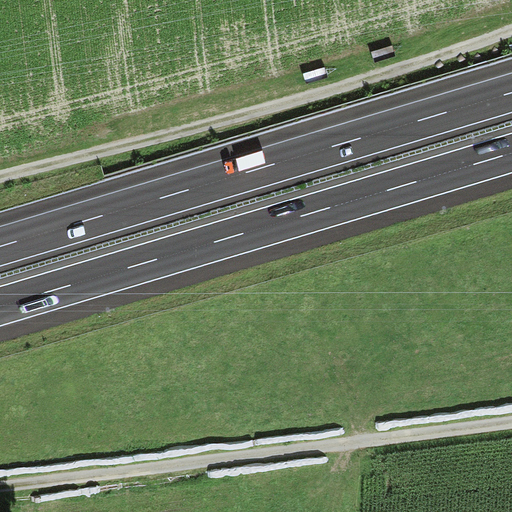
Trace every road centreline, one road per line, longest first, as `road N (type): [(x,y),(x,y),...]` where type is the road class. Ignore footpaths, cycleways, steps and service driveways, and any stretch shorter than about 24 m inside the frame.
road 1 (motorway): [(511,92),(0,246)]
road 2 (motorway): [(0,306),(511,152)]
road 3 (track): [(0,176),(280,104),(511,30)]
road 4 (track): [(0,486),(511,421)]
